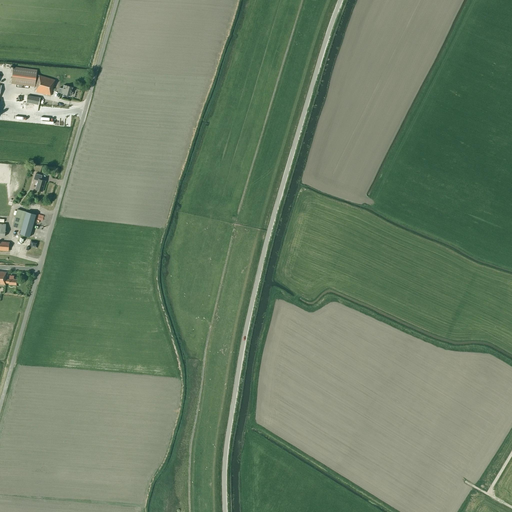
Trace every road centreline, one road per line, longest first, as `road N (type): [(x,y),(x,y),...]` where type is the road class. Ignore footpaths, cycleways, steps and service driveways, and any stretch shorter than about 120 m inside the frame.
road 1 (unclassified): [(224,511),(225,452),(253,292),(340,0)]
road 2 (unclassified): [(0,408),(117,0)]
